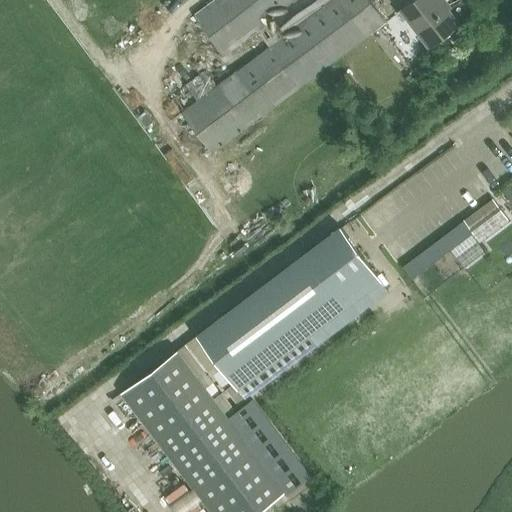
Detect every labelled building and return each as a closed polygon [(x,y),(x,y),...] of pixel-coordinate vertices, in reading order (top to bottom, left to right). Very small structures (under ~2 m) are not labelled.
[(199,100),(183,112),(214,152),(248,126),(305,83),(326,67),(387,21),(370,0),(332,0),(288,35),(271,47),(270,46),(218,86),(206,70),(188,85),(199,100)] [(257,30),(274,17),(297,0),(217,0),(195,17),(226,56),(258,31),(257,30)] [(297,0),(274,17),(288,35),(332,0),(297,0)] [(429,46),(460,23),(451,10),(464,1),(463,0),(415,0),(402,10),(429,46)] [(480,241),(509,219),(494,199),(465,220),(480,241)] [(342,226),(258,289),(198,335),(234,383),(378,274),(342,226)] [(259,511),(286,492),(178,349),(122,392),(212,511),(259,511)]
